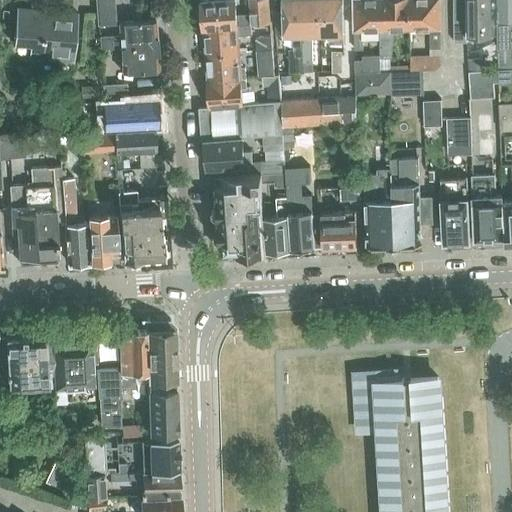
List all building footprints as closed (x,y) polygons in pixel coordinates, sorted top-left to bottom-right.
[(96,0),(98,24),(114,23),(111,0),(96,0)] [(200,0),(203,26),(204,26),(241,23),(240,13),(235,13),(234,0),(200,0)] [(269,22),(267,0),(249,0),(251,23),(269,22)] [(303,71),(302,62),(301,0),(282,0),(283,9),(283,33),(283,35),(292,35),(292,48),(287,48),(288,72),(303,71)] [(319,0),(301,0),(302,62),(312,61),(312,34),(320,34),(319,0)] [(341,0),(319,0),(320,34),(342,34),(341,0)] [(361,29),(378,29),(377,0),(352,0),(354,49),(361,48),(361,29)] [(377,0),(378,29),(379,57),(391,56),(393,28),(409,28),(408,0),(377,0)] [(408,0),(409,28),(428,28),(429,54),(440,54),(438,0),(408,0)] [(467,32),(496,32),(495,0),(452,0),(453,42),(467,41),(467,32)] [(511,0),(495,0),(496,32),(497,68),(511,68),(511,67),(511,57),(511,45),(510,44),(509,20),(511,19),(511,0)] [(16,8),(13,44),(18,44),(18,40),(30,41),(28,55),(57,58),(56,70),(72,71),(76,28),(62,27),(64,12),(16,8)] [(118,21),(120,46),(157,44),(155,19),(118,21)] [(204,26),(206,53),(238,50),(237,34),(251,33),(250,23),(241,23),(204,26)] [(253,33),(254,49),(271,47),(270,32),(253,33)] [(99,35),(100,48),(111,47),(110,34),(99,35)] [(157,44),(120,46),(122,71),(158,69),(157,44)] [(271,47),(254,49),(256,75),(262,75),(273,74),(271,47)] [(332,50),(332,71),(342,70),(342,49),(332,50)] [(206,53),(208,79),(246,76),(245,66),(240,66),(238,50),(206,53)] [(409,55),(409,68),(434,68),(440,61),(440,54),(409,55)] [(481,57),(468,58),(468,68),(481,67),(481,57)] [(354,59),(354,70),(368,70),(379,70),(379,58),(354,59)] [(497,68),(497,70),(498,83),(511,82),(511,73),(511,68),(497,68)] [(379,70),(368,70),(369,94),(390,93),(390,71),(390,70),(379,70)] [(390,93),(390,94),(423,93),(422,70),(390,71),(390,93)] [(498,90),(498,83),(497,70),(468,71),(469,91),(498,90)] [(279,74),(273,74),(262,75),(262,86),(266,85),(268,101),(281,100),(279,74)] [(291,74),(280,75),(281,83),(291,82),(291,74)] [(207,79),(209,104),(209,105),(243,103),(242,87),(246,86),(246,76),(208,79),(207,79)] [(126,83),(113,84),(102,85),(104,100),(115,98),(126,97),(126,83)] [(81,99),(99,97),(98,85),(80,86),(81,99)] [(354,95),(340,96),(341,123),(356,122),(355,118),(355,105),(354,95)] [(340,96),(281,99),(282,100),(283,126),(293,126),(341,123),(340,96)] [(441,99),(423,100),(424,125),(442,125),(441,99)] [(209,105),(200,106),(203,138),(243,135),(282,132),(282,127),(283,126),(282,100),(281,100),(268,101),(243,103),(209,105)] [(511,101),(499,102),(500,126),(511,125),(511,101)] [(470,116),(446,117),(448,154),(471,153),(470,116)] [(283,126),(282,127),(282,132),(283,134),(283,144),(284,148),(294,148),(293,126),(283,126)] [(156,149),(155,130),(114,132),(115,151),(156,149)] [(114,132),(81,135),(83,153),(115,151),(114,132)] [(282,134),(263,135),(265,149),(282,149),(282,134)] [(70,135),(59,135),(60,144),(71,143),(70,135)] [(243,135),(203,138),(205,168),(243,165),(245,165),(245,162),(252,162),(252,161),(251,150),(244,151),(243,135)] [(24,137),(0,138),(0,156),(25,155),(24,137)] [(399,157),(390,157),(390,167),(390,171),(391,171),(391,182),(393,244),(401,244),(401,243),(420,242),(419,220),(430,220),(429,197),(419,197),(417,157),(399,157)] [(245,165),(243,165),(243,173),(255,173),(255,174),(261,174),(285,172),(285,159),(265,160),(260,161),(252,161),(252,162),(245,162),(245,165)] [(511,163),(510,164),(511,180),(511,179),(511,200),(503,201),(504,242),(511,241),(511,163)] [(19,261),(59,259),(57,220),(64,220),(60,165),(31,167),(32,184),(9,185),(12,230),(17,230),(19,261)] [(309,165),(286,166),(286,169),(287,182),(287,195),(291,247),(300,247),(303,250),(310,249),(313,246),(314,246),(321,246),(320,212),(312,212),(312,209),(311,193),(300,194),(299,181),(310,180),(309,165)] [(377,171),(364,172),(365,205),(369,205),(370,243),(385,243),(385,244),(393,244),(391,182),(391,171),(390,171),(390,167),(376,167),(377,171)] [(215,224),(212,228),(213,238),(216,241),(219,240),(220,253),(237,252),(237,253),(261,251),(255,174),(255,173),(243,173),(219,175),(219,184),(215,184),(218,224),(215,224)] [(504,242),(503,201),(502,201),(502,193),(495,194),(494,173),(471,175),(472,195),(474,243),(489,242),(504,242)] [(467,176),(440,177),(441,197),(443,245),(470,244),(467,176)] [(77,194),(76,178),(74,178),(74,177),(62,178),(67,262),(88,260),(86,221),(77,222),(75,195),(77,194)] [(359,186),(339,187),(339,188),(340,188),(340,200),(359,200),(359,186)] [(119,202),(122,259),(139,257),(140,268),(151,267),(151,266),(170,265),(169,235),(160,236),(158,198),(137,199),(136,190),(125,191),(118,191),(119,202)] [(279,214),(266,215),(268,249),(270,249),(270,252),(280,251),(280,248),(291,247),(287,195),(278,196),(279,214)] [(354,210),(320,212),(321,246),(345,245),(345,248),(355,248),(355,244),(354,210)] [(119,255),(116,214),(88,216),(91,260),(109,259),(109,255),(119,255)] [(134,371),(148,371),(146,327),(146,330),(128,329),(127,334),(118,335),(119,366),(120,397),(135,398),(134,371)] [(148,371),(149,386),(177,386),(177,378),(175,327),(146,327),(148,371)] [(54,373),(52,343),(44,344),(44,334),(0,336),(0,378),(0,384),(47,381),(46,374),(53,373),(54,373)] [(54,373),(53,373),(54,386),(93,383),(92,362),(97,362),(96,341),(52,343),(54,373)] [(98,397),(120,397),(119,366),(95,367),(98,397)] [(446,511),(438,377),(405,379),(404,366),(351,369),(352,385),(355,384),(355,381),(356,381),(358,422),(378,421),(383,511),(446,511)] [(149,386),(149,414),(178,414),(177,386),(149,386)] [(120,397),(98,397),(100,426),(120,427),(120,420),(120,405),(120,397)] [(178,414),(149,414),(150,432),(178,431),(178,414)] [(142,423),(121,424),(121,433),(142,432),(142,423)] [(105,434),(84,435),(86,464),(86,473),(98,472),(107,471),(107,462),(105,434)] [(178,439),(141,441),(141,472),(142,472),(179,471),(178,439)] [(126,463),(118,464),(119,473),(127,473),(126,463)] [(119,473),(109,473),(109,483),(129,483),(142,482),(142,494),(180,493),(179,471),(142,472),(141,472),(128,473),(127,473),(119,473)] [(85,498),(87,497),(104,497),(102,473),(84,474),(85,498)] [(104,508),(104,497),(87,497),(88,509),(104,508)] [(180,511),(180,497),(141,498),(141,511),(180,511)]
